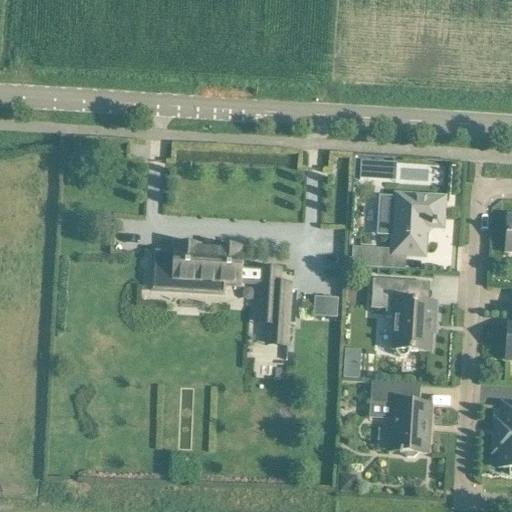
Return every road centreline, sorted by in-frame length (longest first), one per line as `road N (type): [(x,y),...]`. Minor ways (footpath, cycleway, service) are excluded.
road 1 (unclassified): [(511,129),(0,99)]
road 2 (residential): [(511,509),(461,505),(473,225),(484,196),(511,191)]
